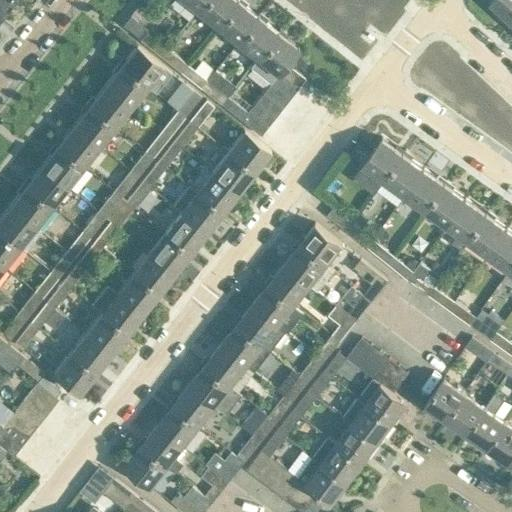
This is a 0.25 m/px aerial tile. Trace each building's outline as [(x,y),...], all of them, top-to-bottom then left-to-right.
[(0,0),(0,16),(13,0),(0,0)] [(184,0),(197,10),(204,0),(184,0)] [(217,26),(237,0),(204,0),(197,10),(217,26)] [(237,41),(258,15),(239,0),(237,0),(217,26),(237,41)] [(510,20),(511,16),(511,0),(491,0),(490,1),(510,20)] [(130,15),(122,24),(132,32),(140,22),(130,15)] [(257,57),(278,30),(258,15),(237,41),(257,57)] [(140,39),(160,55),(167,47),(146,31),(140,39)] [(297,46),(278,31),(257,57),(251,64),(272,80),(272,81),(277,73),(279,72),(286,62),(298,47),(298,46),(297,46)] [(136,44),(120,64),(147,85),(154,91),(171,70),(136,43),(136,44)] [(187,63),(167,47),(160,55),(181,71),(187,63)] [(286,62),(279,72),(298,87),(305,77),(286,62)] [(187,63),(181,71),(201,87),(208,79),(207,79),(187,63)] [(131,105),(147,85),(120,64),(104,84),(131,105)] [(207,79),(208,79),(201,87),(221,103),(227,94),(228,95),(236,84),(235,85),(215,69),(216,68),(207,79)] [(279,72),(277,73),(272,81),(272,80),(271,81),(290,96),(298,87),(279,72)] [(271,81),(270,83),(264,90),(283,105),(290,96),(271,81)] [(131,105),(104,84),(88,104),(115,125),(131,105)] [(193,88),(177,109),(185,115),(201,95),(193,88)] [(264,90),(262,92),(256,100),(276,115),(283,105),(264,90)] [(228,95),(227,94),(221,103),(242,119),(248,111),(228,95)] [(206,98),(190,119),(197,125),(214,105),(206,98)] [(256,100),(255,102),(249,109),(268,124),(276,115),(256,100)] [(115,125),(88,104),(73,124),(99,145),(115,125)] [(169,135),(185,115),(177,109),(161,129),(169,135)] [(249,109),(248,111),(242,119),(261,134),(268,124),(249,109)] [(182,145),(197,125),(190,119),(174,139),(182,145)] [(99,145),(73,124),(57,144),(83,165),(99,145)] [(255,170),(271,150),(244,128),(228,149),(255,170)] [(153,155),(169,135),(161,129),(145,149),(153,155)] [(384,180),(404,152),(383,137),(363,164),(384,180)] [(166,165),(182,145),(174,139),(158,159),(166,165)] [(83,165),(57,144),(41,164),(68,185),(83,165)] [(137,175),(153,155),(145,149),(130,169),(137,175)] [(239,190),(255,170),(228,149),(212,169),(239,190)] [(405,195),(425,167),(404,152),(384,180),(405,195)] [(150,185),(166,165),(158,159),(142,179),(150,185)] [(68,185),(41,164),(25,184),(52,206),(68,185)] [(426,210),(446,182),(425,167),(405,195),(426,210)] [(122,196),(137,175),(130,169),(114,189),(122,196)] [(223,210),(239,190),(212,169),(196,189),(223,210)] [(134,206),(150,185),(142,179),(126,199),(134,206)] [(447,224),(466,197),(446,182),(426,210),(446,224),(447,224)] [(52,206),(25,184),(9,204),(36,226),(52,206)] [(207,230),(223,210),(196,189),(196,190),(188,184),(172,204),(180,211),(180,210),(207,231),(208,230),(207,230)] [(126,199),(121,196),(114,189),(98,209),(106,216),(113,205),(118,209),(126,199)] [(467,239),(487,212),(467,197),(466,197),(447,224),(459,233),(453,241),(462,247),(467,239)] [(134,206),(126,199),(118,209),(113,205),(106,216),(110,219),(118,226),(134,206)] [(36,226),(9,204),(0,215),(0,230),(20,246),(36,226)] [(328,213),(348,230),(354,222),(356,220),(336,204),(328,213)] [(90,236),(106,216),(98,209),(82,230),(90,236)] [(191,251),(207,231),(180,210),(180,211),(164,229),(191,251)] [(488,254),(508,227),(487,212),(467,239),(488,254)] [(102,246),(118,226),(110,219),(94,240),(102,246)] [(343,243),(316,222),(300,242),(326,263),(343,243)] [(374,238),(354,222),(348,230),(368,246),(374,238)] [(511,264),(511,229),(508,227),(488,254),(509,269),(511,264)] [(175,271),(191,251),(164,229),(148,250),(175,271)] [(20,246),(0,230),(0,262),(4,266),(20,246)] [(74,256),(90,236),(82,230),(66,250),(74,256)] [(394,254),(374,238),(368,246),(388,262),(394,254)] [(87,266),(102,246),(94,240),(79,260),(87,266)] [(326,263),(300,242),(284,262),(310,284),(318,290),(334,269),(326,263)] [(58,276),(74,256),(66,250),(50,270),(58,276)] [(160,291),(175,271),(148,250),(133,270),(160,291)] [(414,270),(394,254),(388,262),(408,278),(414,270)] [(71,286),(87,266),(79,260),(63,280),(71,286)] [(421,261),(414,270),(408,278),(429,293),(434,285),(441,276),(421,261)] [(310,284),(284,262),(268,282),(295,303),(310,284)] [(372,282),(364,293),(372,299),(388,279),(368,263),(361,273),(372,282)] [(511,264),(509,269),(503,277),(511,283),(511,264)] [(42,296),(58,276),(50,270),(34,290),(42,296)] [(144,311),(160,291),(133,270),(117,290),(144,311)] [(55,306),(71,286),(63,280),(47,300),(55,306)] [(295,303),(268,282),(252,302),(279,324),(295,303)] [(455,300),(434,285),(429,293),(449,308),(455,300)] [(26,316),(42,296),(34,290),(19,310),(26,316)] [(128,331),(144,311),(117,290),(101,310),(128,331)] [(356,319),(372,299),(364,293),(355,304),(343,294),(336,304),(356,319)] [(39,326),(55,306),(47,300),(31,320),(39,326)] [(476,315),(455,300),(449,308),(470,323),(476,315)] [(279,324),(252,302),(236,322),(263,344),(279,324)] [(340,339),(356,319),(336,304),(328,313),(340,323),(332,333),(340,339)] [(10,337),(26,316),(19,310),(2,330),(10,337)] [(112,351),(128,331),(101,310),(85,330),(112,351)] [(497,330),(476,315),(470,323),(491,338),(497,330)] [(23,347),(39,326),(31,320),(15,340),(23,347)] [(263,344),(236,322),(220,342),(247,364),(255,370),(271,349),(263,344)] [(96,371),(112,351),(85,330),(69,350),(96,371)] [(511,352),(511,340),(497,330),(491,338),(511,353),(511,352)] [(324,360),(340,339),(332,333),(316,353),(324,360)] [(486,359),(487,358),(493,349),(472,335),(465,345),(486,359)] [(357,363),(372,343),(362,336),(347,356),(357,363)] [(3,338),(0,342),(0,363),(10,372),(17,363),(16,363),(23,354),(3,338)] [(231,384),(247,364),(220,342),(204,363),(205,363),(231,384)] [(366,370),(381,350),(372,343),(357,363),(366,370)] [(511,366),(511,362),(493,349),(487,358),(508,373),(511,366)] [(80,392),(96,371),(69,350),(53,371),(80,392)] [(332,375),(347,356),(339,350),(324,369),(332,375)] [(375,377),(390,357),(381,350),(366,370),(374,376),(375,377)] [(308,380),(324,360),(316,353),(300,373),(308,380)] [(23,354),(16,363),(17,363),(38,380),(42,374),(44,371),(23,354)] [(384,384),(399,364),(390,357),(375,377),(384,384)] [(231,384),(205,363),(189,383),(189,382),(189,383),(215,404),(216,403),(223,410),(239,390),(231,384)] [(409,371),(399,364),(384,384),(394,391),(409,371)] [(317,394),(332,375),(324,369),(309,389),(317,394)] [(292,400),(308,380),(300,373),(285,394),(292,400)] [(42,374),(38,380),(37,381),(55,396),(61,389),(42,374)] [(394,391),(384,384),(375,377),(374,376),(359,396),(392,421),(398,412),(400,414),(408,404),(406,402),(407,401),(394,391)] [(445,417),(446,417),(464,391),(444,376),(425,403),(435,410),(433,412),(443,419),(445,417)] [(58,398),(55,396),(37,381),(29,391),(51,407),(58,398)] [(216,404),(215,404),(189,383),(173,403),(200,424),(216,404)] [(302,413),(317,394),(309,389),(294,407),(302,413)] [(495,390),(485,405),(466,432),(476,438),(474,440),(484,447),(486,445),(487,446),(505,419),(495,412),(505,397),(495,390)] [(51,407),(29,391),(22,400),(43,417),(51,407)] [(485,405),(464,391),(446,417),(455,424),(454,426),(464,433),(465,431),(466,432),(485,405)] [(277,420),(292,400),(285,394),(269,414),(277,420)] [(392,421),(359,396),(358,395),(343,415),(351,421),(377,440),(383,432),(385,434),(393,424),(391,422),(392,421)] [(36,426),(43,417),(22,400),(14,410),(36,426)] [(184,444),(200,424),(173,403),(157,423),(184,444)] [(286,433),(302,413),(294,407),(279,427),(286,433)] [(36,426),(14,410),(9,415),(7,419),(28,436),(36,426)] [(261,440),(277,420),(269,414),(253,434),(261,440)] [(0,429),(21,445),(28,436),(7,419),(0,427),(0,429)] [(511,453),(511,423),(505,419),(487,446),(496,452),(494,454),(505,461),(506,459),(508,460),(511,453)] [(377,440),(351,421),(336,440),(362,460),(368,452),(371,454),(378,444),(376,442),(377,440)] [(184,444),(157,423),(156,423),(157,424),(141,443),(168,464),(176,470),(182,463),(174,456),(184,444)] [(271,453),(286,433),(279,427),(264,447),(271,453)] [(21,445),(0,429),(0,444),(5,448),(13,455),(21,445)] [(245,460),(261,440),(253,434),(237,454),(245,460)] [(362,460),(336,440),(328,434),(313,454),(347,481),(354,472),(356,474),(363,464),(361,462),(362,460)] [(168,464),(141,443),(125,464),(152,485),(168,464)] [(256,475),(272,454),(271,453),(264,447),(247,468),(256,475)] [(229,480),(245,460),(237,454),(229,464),(217,455),(209,465),(229,480)] [(266,482),(282,461),(272,454),(256,475),(266,482)] [(347,481),(313,454),(299,474),(300,475),(306,479),(305,480),(309,483),(318,490),(327,497),(332,501),(339,492),(341,493),(348,484),(346,482),(347,481)] [(275,489),(291,468),(282,461),(266,482),(275,489)] [(213,500),(229,480),(209,465),(202,474),(214,484),(205,494),(213,500)] [(300,475),(299,474),(291,468),(275,489),(284,496),(300,475)] [(294,503),(309,483),(305,480),(306,479),(300,475),(284,496),(294,503)] [(128,503),(130,501),(136,493),(115,476),(107,486),(128,503)] [(303,510),(318,490),(309,483),(294,503),(303,510)] [(305,511),(316,511),(327,497),(318,490),(303,510),(305,511)] [(154,511),(157,509),(136,493),(130,501),(143,511),(154,511)] [(186,511),(204,511),(213,500),(205,494),(197,505),(185,496),(178,505),(186,511)]
